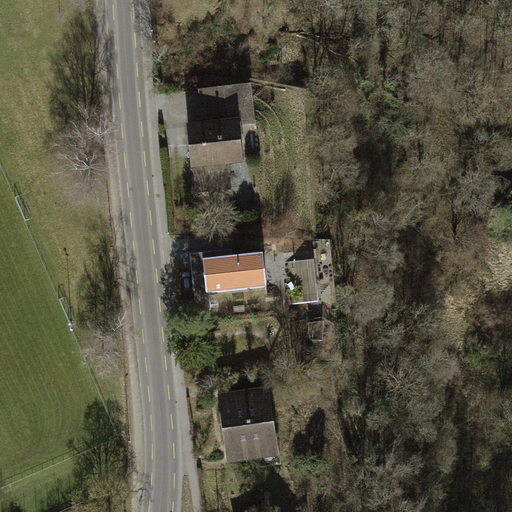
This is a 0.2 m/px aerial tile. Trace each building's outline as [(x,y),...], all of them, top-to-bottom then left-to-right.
[(249,86),(201,91),(205,125),(190,127),(194,165),(197,164),(200,191),(222,189),(219,163),(231,161),(242,160),(238,124),(253,122),(249,86)] [(231,161),(219,163),(222,189),(234,187),(231,161)] [(195,291),(198,311),(213,309),(211,292),(268,286),(264,252),(233,256),(232,248),(212,251),(213,254),(213,258),(204,259),(208,290),(195,291)] [(213,254),(212,251),(191,253),(195,291),(208,290),(204,259),(213,258),(213,254)] [(316,259),(304,260),(308,295),(290,297),(291,304),(320,302),(316,259)] [(304,260),(286,262),(290,297),(308,295),(304,260)] [(325,317),(309,321),(311,338),(324,337),(325,317)] [(264,394),(226,399),(228,412),(222,413),(225,438),(232,437),(234,454),(272,448),(264,394)]
